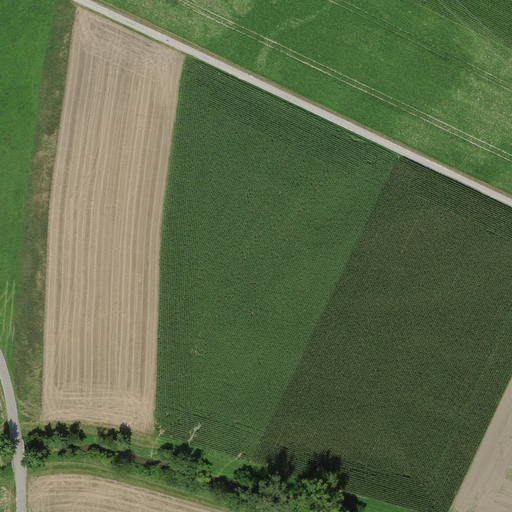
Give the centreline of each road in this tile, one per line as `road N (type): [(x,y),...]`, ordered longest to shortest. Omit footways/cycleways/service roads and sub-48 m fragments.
road 1 (track): [(511,210),(62,0)]
road 2 (unclassified): [(22,511),(18,434),(0,357)]
